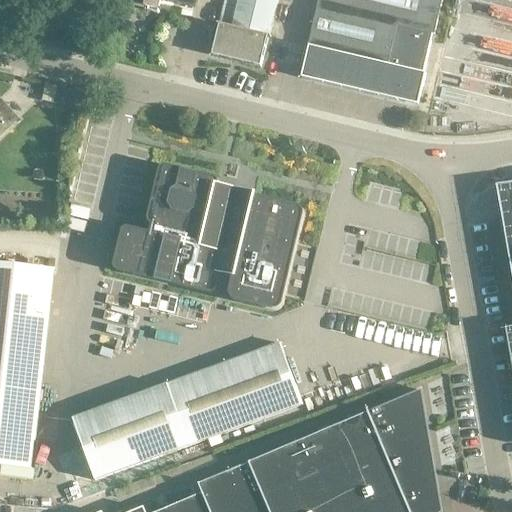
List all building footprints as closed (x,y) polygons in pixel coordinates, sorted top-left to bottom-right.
[(131,0),(131,3),(159,10),(161,0),(163,0),(195,8),(196,0),(131,0)] [(226,0),(213,56),(261,68),(277,0),(226,0)] [(321,0),(310,47),(303,79),(420,106),(427,75),(425,75),(434,35),(435,35),(443,0),(321,0)] [(478,32),(511,39),(511,0),(497,0),(496,4),(484,2),(478,32)] [(460,30),(477,30),(477,18),(460,18),(460,30)] [(483,93),(486,84),(465,77),(462,86),(483,93)] [(45,85),(41,101),(51,104),(56,88),(45,85)] [(73,109),(77,93),(57,89),(54,104),(73,109)] [(0,137),(19,120),(0,100),(0,137)] [(56,141),(55,153),(64,153),(65,141),(56,141)] [(216,290),(220,274),(234,278),(230,293),(230,295),(230,297),(231,298),(233,300),(234,302),(236,303),(272,311),(274,312),(276,311),(278,310),(280,309),(281,308),(282,306),(282,305),(303,219),(303,217),(303,216),(302,214),(302,212),(301,211),(299,210),(298,209),(260,200),(258,200),(256,201),(254,202),(253,203),(252,205),(250,211),(234,206),(215,202),(219,185),(215,179),(200,175),(200,174),(181,170),(166,167),(159,171),(148,219),(152,226),(150,234),(128,229),(122,233),(114,266),(118,273),(209,295),(216,290)] [(511,209),(502,216),(511,275),(511,328),(506,330),(511,366),(511,209)] [(68,218),(66,228),(84,231),(86,221),(68,218)] [(55,273),(0,266),(0,479),(31,483),(32,472),(31,472),(54,274),(55,274),(55,273)] [(136,331),(136,301),(121,301),(121,292),(110,292),(110,330),(136,331)] [(173,334),(178,312),(166,310),(168,301),(154,298),(147,328),(173,334)] [(192,343),(201,346),(207,323),(197,321),(192,343)] [(370,328),(374,342),(392,336),(388,323),(370,328)] [(96,481),(304,406),(281,344),(73,420),(96,481)] [(418,374),(440,371),(437,357),(415,361),(418,374)] [(442,511),(438,488),(427,423),(422,392),(369,414),(368,411),(367,411),(368,414),(198,485),(202,495),(160,511),(442,511)] [(40,446),(34,462),(45,466),(51,450),(40,446)] [(49,505),(49,489),(36,489),(36,505),(49,505)]
